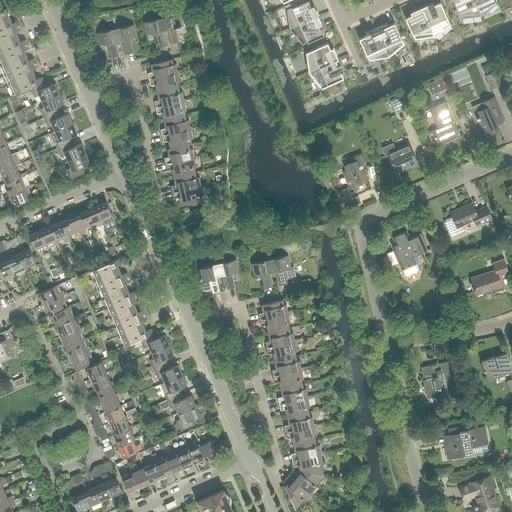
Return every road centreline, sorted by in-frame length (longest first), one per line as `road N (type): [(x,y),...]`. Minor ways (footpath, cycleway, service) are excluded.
road 1 (residential): [(387,346),(363,224),(511,154)]
road 2 (residential): [(424,511),(387,346)]
road 3 (residential): [(280,468),(241,311)]
road 4 (residential): [(189,325),(124,177)]
road 5 (residential): [(249,464),(189,325)]
road 6 (residential): [(161,209),(129,77)]
road 7 (residential): [(124,177),(0,229)]
road 8 (residential): [(511,322),(387,346)]
road 9 (residential): [(139,511),(249,464)]
